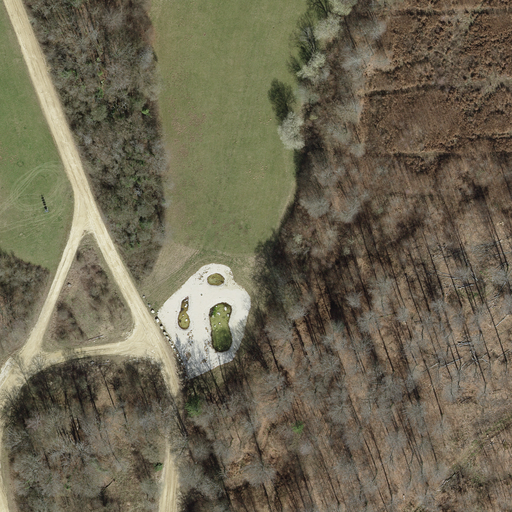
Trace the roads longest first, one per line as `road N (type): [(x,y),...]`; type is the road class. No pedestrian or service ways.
road 1 (track): [(166,511),(171,381),(98,233),(11,0)]
road 2 (track): [(87,203),(0,400)]
road 3 (track): [(20,362),(158,346)]
